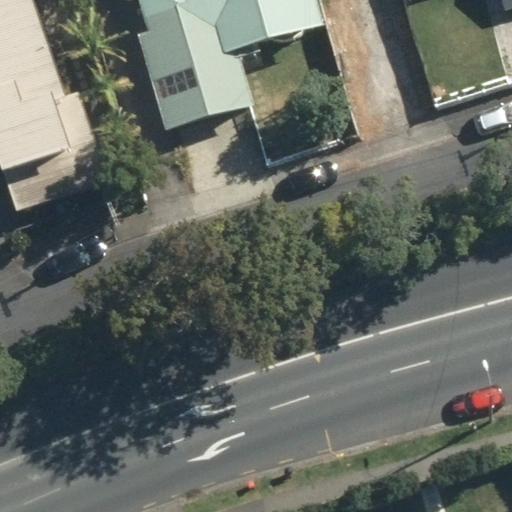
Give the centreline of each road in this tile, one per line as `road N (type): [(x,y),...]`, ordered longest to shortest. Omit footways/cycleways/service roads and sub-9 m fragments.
road 1 (secondary): [(511,299),(384,333),(0,471)]
road 2 (unknown): [(105,0),(170,214)]
